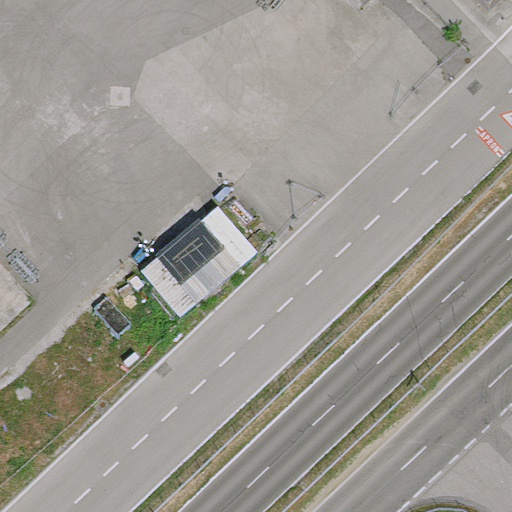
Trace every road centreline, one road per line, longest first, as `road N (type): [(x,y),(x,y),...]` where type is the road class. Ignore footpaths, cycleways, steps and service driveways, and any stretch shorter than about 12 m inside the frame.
road 1 (tertiary): [(511,236),(221,511)]
road 2 (secondary): [(358,511),(511,366)]
